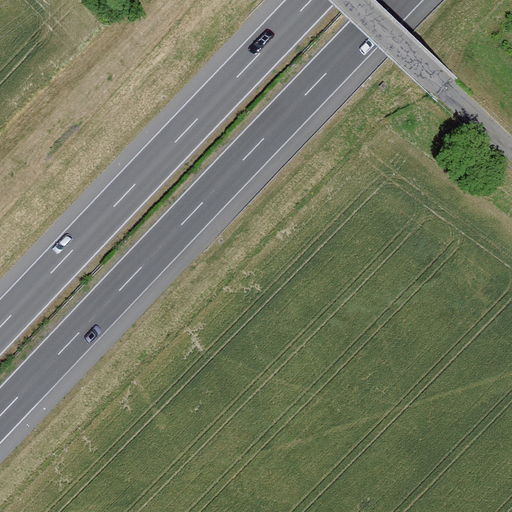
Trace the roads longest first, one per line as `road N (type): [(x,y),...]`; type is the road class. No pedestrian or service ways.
road 1 (motorway): [(0,416),(397,0)]
road 2 (motorway): [(311,0),(0,327)]
road 3 (unclassified): [(351,0),(511,148)]
